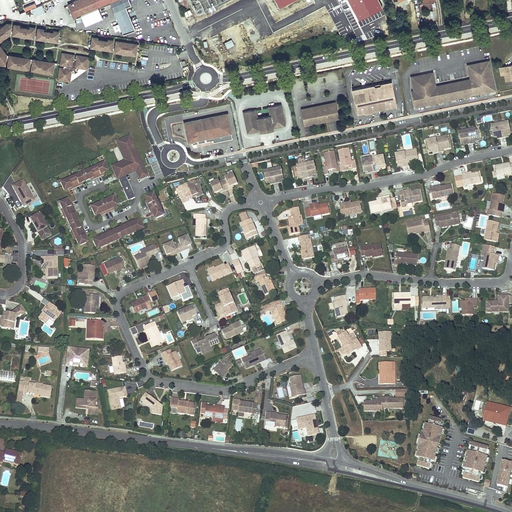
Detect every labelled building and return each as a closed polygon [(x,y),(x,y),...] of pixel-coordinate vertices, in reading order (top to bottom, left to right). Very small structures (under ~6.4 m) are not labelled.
[(98,8),(110,2),(114,12),(126,7),(131,5),(128,0),(77,0),(73,2),(69,4),(74,17),(80,15),(85,26),(102,19),(98,8)] [(208,0),(202,0),(204,6),(196,8),(197,11),(220,6),(219,1),(209,2),(208,0)] [(296,0),(273,0),(278,9),(296,0)] [(383,9),(377,0),(347,0),(358,22),(383,9)] [(35,3),(23,7),(25,11),(36,6),(35,3)] [(49,10),(47,5),(43,6),(47,21),(52,19),(51,15),(49,10)] [(126,7),(114,12),(122,34),(135,29),(126,7)] [(0,40),(1,40),(0,39),(10,32),(11,24),(7,23),(0,28),(0,62),(1,65),(5,65),(6,57),(0,49),(0,46),(0,47),(0,46),(0,40)] [(34,36),(35,28),(30,27),(29,29),(20,27),(20,25),(14,25),(13,33),(18,33),(18,35),(29,37),(29,35),(34,36)] [(58,40),(59,32),(53,31),(53,33),(43,31),(44,29),(38,28),(37,36),(42,37),(42,39),(52,41),(53,39),(58,40)] [(227,33),(230,41),(236,38),(233,31),(227,33)] [(4,38),(8,35),(10,34),(10,32),(0,39),(1,40),(2,39),(4,38)] [(112,48),(113,40),(108,39),(108,41),(98,40),(98,38),(93,37),(91,45),(97,46),(96,48),(107,49),(107,47),(112,48)] [(136,52),(137,44),(116,41),(115,49),(120,49),(120,51),(120,52),(130,54),(131,53),(131,51),(136,52)] [(238,53),(247,49),(244,42),(236,46),(238,53)] [(87,68),(88,57),(77,55),(77,59),(73,58),(74,55),(62,53),(61,64),(64,65),(64,68),(60,68),(58,79),(70,81),(71,72),(73,71),(75,73),(77,71),(76,69),(78,67),(87,68)] [(29,68),(30,60),(25,60),(25,58),(14,56),(14,58),(9,57),(8,65),(13,66),(13,67),(24,68),(24,67),(29,68)] [(52,72),(53,64),(49,63),(49,62),(38,60),(38,62),(33,61),(32,69),(37,70),(37,71),(47,72),(47,71),(52,72)] [(495,90),(489,60),(467,65),(470,79),(436,86),(433,72),(411,77),(414,91),(411,91),(414,107),(489,92),(495,90)] [(511,64),(503,67),(504,71),(500,72),(501,75),(504,74),(506,81),(511,79),(511,64)] [(397,105),(392,82),(381,84),(382,86),(374,87),(374,86),(353,90),(358,114),(366,112),(365,110),(370,109),(370,111),(379,109),(378,108),(386,106),(386,108),(397,105)] [(303,109),(303,111),(335,105),(334,103),(303,109)] [(260,131),(259,129),(262,130),(264,130),(268,129),(270,128),(272,126),(272,128),(285,126),(281,105),(268,107),(270,116),(257,118),(255,110),(243,112),(247,133),(260,131)] [(305,121),(306,125),(337,119),(335,105),(303,111),(304,115),(303,116),(304,121),(305,121)] [(232,139),(227,114),(225,114),(184,122),(187,138),(191,137),(192,141),(193,144),(213,140),(213,143),(232,139)] [(511,134),(509,122),(500,124),(503,138),(506,137),(506,135),(508,135),(511,134)] [(503,138),(500,124),(491,126),(494,138),(497,137),(499,137),(499,138),(503,138)] [(478,141),(476,129),(467,131),(470,144),(474,143),(473,142),(475,141),(478,141)] [(470,144),(467,131),(458,133),(461,145),(464,144),(466,143),(466,145),(470,144)] [(143,167),(129,136),(117,142),(126,160),(119,164),(122,170),(121,170),(120,169),(115,171),(128,201),(135,198),(126,177),(125,178),(124,175),(136,170),(143,167)] [(450,148),(448,136),(435,138),(435,139),(438,152),(442,152),(442,150),(443,149),(450,148)] [(438,152),(435,139),(427,141),(429,152),(433,152),(434,151),(435,153),(438,152)] [(351,161),(349,149),(339,151),(342,165),(342,168),(348,167),(352,166),(353,170),(357,169),(355,161),(351,161)] [(419,162),(417,150),(404,152),(404,153),(407,166),(411,165),(410,164),(412,163),(419,162)] [(334,151),(324,154),(327,166),(323,167),(324,175),(329,175),(328,171),(332,170),(338,169),(337,166),(334,151)] [(407,166),(404,153),(396,154),(398,166),(401,165),(403,165),(403,167),(407,166)] [(385,167),(383,155),(371,157),(371,158),(373,171),(377,170),(377,169),(378,168),(385,167)] [(373,171),(371,158),(362,160),(364,171),(368,170),(369,170),(370,172),(373,171)] [(305,164),(304,159),(299,161),(300,165),(297,166),(297,167),(293,168),(295,177),(299,176),(300,178),(303,177),(304,177),(305,178),(309,177),(305,164)] [(317,174),(314,162),(305,164),(309,177),(312,176),(312,175),(314,174),(317,174)] [(93,179),(101,176),(100,174),(103,173),(103,172),(107,171),(104,163),(97,166),(93,168),(89,170),(75,176),(71,178),(68,179),(60,183),(64,190),(68,188),(68,189),(71,188),(72,189),(79,186),(79,184),(82,183),(81,182),(89,179),(90,179),(93,178),(93,179)] [(511,172),(511,164),(510,164),(510,163),(495,166),(498,180),(505,178),(504,174),(511,172)] [(338,169),(332,170),(333,174),(341,172),(339,166),(337,166),(338,169)] [(147,175),(143,167),(136,170),(140,178),(147,175)] [(284,179),(281,168),(273,170),(275,183),(279,182),(279,181),(280,180),(284,179)] [(275,183),(273,170),(264,171),(266,183),(270,183),(271,182),(272,184),(275,183)] [(481,183),(479,172),(472,174),(466,175),(466,173),(462,174),(462,175),(455,176),(458,187),(481,183)] [(238,184),(233,174),(225,177),(226,180),(223,181),(227,190),(230,189),(230,187),(234,186),(238,184)] [(34,201),(23,180),(12,186),(24,207),(34,201)] [(227,190),(223,181),(220,182),(219,180),(210,183),(215,194),(219,192),(223,190),(223,192),(227,190)] [(198,185),(196,181),(191,183),(191,184),(187,185),(192,197),(196,195),(196,196),(198,197),(203,195),(201,190),(201,188),(200,185),(198,185)] [(192,197),(187,185),(183,187),(178,189),(180,192),(178,194),(179,197),(181,199),(183,204),(188,201),(189,199),(188,198),(192,197)] [(453,195),(451,185),(441,187),(435,188),(434,186),(430,187),(433,199),(453,195)] [(421,201),(419,190),(411,192),(404,193),(403,192),(399,192),(401,200),(402,200),(402,203),(405,203),(405,204),(421,201)] [(161,208),(159,204),(158,201),(154,194),(147,197),(149,201),(148,201),(149,204),(148,205),(151,212),(153,212),(154,215),(155,215),(157,219),(164,215),(161,208)] [(501,209),(502,203),(504,196),(493,194),(490,211),(488,210),(487,215),(495,217),(496,212),(501,213),(503,213),(504,210),(501,209)] [(392,209),(390,196),(382,198),(382,199),(377,200),(378,201),(370,203),(372,214),(392,209)] [(113,208),(113,207),(118,205),(114,198),(107,201),(106,200),(99,203),(99,204),(91,208),(95,215),(99,213),(100,214),(103,212),(103,214),(111,211),(110,209),(113,208)] [(78,225),(75,217),(74,214),(76,213),(72,206),(71,206),(69,203),(68,203),(67,200),(59,203),(62,210),(64,214),(66,217),(72,231),(74,235),(76,239),(79,246),(86,243),(85,239),(84,235),(85,235),(82,227),(80,228),(79,225),(78,225)] [(362,212),(360,202),(351,204),(345,205),(345,203),(339,204),(341,212),(346,211),(347,216),(362,212)] [(319,206),(315,207),(314,205),(309,206),(310,208),(312,217),(330,213),(328,204),(319,206)] [(302,225),(300,216),(299,211),(291,213),(292,217),(288,218),(290,225),(291,225),(291,227),(290,227),(288,227),(290,235),(300,233),(298,226),(302,225)] [(240,214),(243,222),(249,220),(246,212),(240,214)] [(455,225),(459,219),(458,213),(435,218),(437,226),(441,226),(441,228),(449,226),(449,225),(450,225),(450,226),(455,225)] [(49,232),(39,214),(30,219),(37,232),(38,231),(40,234),(39,235),(42,240),(47,237),(46,234),(49,232)] [(207,225),(207,219),(205,219),(205,215),(194,215),(194,219),(197,219),(196,236),(206,236),(206,227),(205,227),(205,225),(207,225)] [(258,235),(255,229),(254,229),(251,223),(253,223),(251,219),(249,220),(243,222),(241,223),(247,239),(258,235)] [(96,248),(142,228),(139,220),(134,222),(131,223),(130,221),(123,225),(124,226),(120,228),(121,228),(111,233),(111,232),(108,233),(107,232),(100,235),(100,237),(97,238),(98,239),(93,241),(96,248)] [(430,231),(428,222),(424,222),(423,220),(406,224),(408,235),(416,233),(416,232),(425,230),(426,232),(430,231)] [(495,233),(496,227),(498,227),(499,223),(488,221),(485,240),(498,242),(499,234),(497,233),(495,233)] [(312,248),(310,239),(309,239),(308,235),(307,235),(304,236),(298,237),(299,241),(301,241),(302,250),(304,259),(314,257),(313,252),(312,248)] [(186,246),(191,244),(187,236),(178,240),(180,244),(176,245),(180,252),(186,250),(185,247),(186,246)] [(180,252),(176,245),(173,246),(171,243),(163,247),(166,255),(171,253),(172,253),(173,255),(180,252)] [(455,270),(459,246),(451,244),(450,249),(449,249),(446,260),(448,261),(448,262),(446,262),(445,268),(455,270)] [(147,251),(134,257),(139,270),(150,265),(148,261),(147,261),(147,259),(154,256),(153,254),(157,252),(154,245),(146,248),(147,251)] [(383,256),(381,245),(373,247),(372,245),(359,248),(361,256),(365,256),(366,258),(372,256),(374,256),(375,258),(383,256)] [(495,263),(496,255),(493,254),(495,247),(483,245),(481,256),(485,257),(483,268),(494,270),(495,263)] [(257,257),(256,254),(258,253),(255,246),(242,252),(244,255),(246,254),(248,259),(249,259),(250,261),(248,261),(251,269),(261,265),(258,257),(257,257)] [(349,258),(347,248),(333,251),(334,256),(331,256),(332,264),(336,263),(335,261),(338,260),(343,259),(346,259),(349,258)] [(396,252),(395,266),(399,266),(400,264),(405,264),(405,263),(407,263),(407,265),(417,266),(418,255),(396,252)] [(57,279),(57,257),(41,257),(41,267),(48,267),(48,279),(57,279)] [(117,272),(124,269),(120,258),(104,265),(108,274),(116,270),(117,272)] [(212,281),(233,272),(229,264),(225,266),(225,264),(214,268),(208,271),(212,281)] [(243,271),(240,265),(235,268),(237,274),(243,271)] [(92,285),(92,274),(94,274),(94,266),(83,266),(83,273),(81,273),(81,281),(79,281),(79,285),(92,285)] [(270,281),(268,277),(267,277),(265,274),(255,278),(256,282),(259,281),(262,287),(265,295),(269,294),(275,291),(272,282),(271,283),(270,281)] [(188,286),(183,288),(181,288),(180,285),(182,284),(183,284),(182,280),(167,287),(172,299),(181,295),(184,300),(192,296),(190,291),(188,286)] [(236,308),(228,289),(218,293),(221,298),(220,298),(226,312),(225,313),(227,316),(235,313),(234,309),(236,308)] [(375,300),(375,289),(359,289),(359,291),(359,296),(356,296),(356,304),(360,304),(359,300),(375,300)] [(153,291),(148,293),(152,303),(157,300),(153,291)] [(410,297),(410,293),(393,294),(393,309),(402,309),(401,304),(410,304),(410,306),(415,306),(415,305),(415,297),(410,297)] [(98,307),(99,302),(96,302),(96,295),(90,295),(90,297),(83,297),(83,304),(84,304),(84,313),(95,314),(95,309),(94,309),(95,307),(98,307)] [(346,307),(344,300),(345,300),(344,295),(334,298),(335,302),(333,302),(335,309),(337,318),(340,317),(348,315),(346,307)] [(147,308),(146,305),(149,303),(146,296),(142,298),(143,299),(130,304),(135,314),(147,308)] [(449,297),(446,297),(446,296),(438,296),(438,299),(432,299),(432,297),(422,298),(422,308),(439,308),(439,305),(442,305),(442,307),(446,307),(446,309),(450,309),(449,297)] [(509,304),(508,296),(499,296),(499,302),(487,303),(487,310),(499,310),(499,312),(509,311),(509,304)] [(477,306),(477,299),(466,299),(466,302),(462,302),(462,307),(462,315),(473,315),(473,306),(477,306)] [(280,304),(279,301),(263,308),(265,313),(270,310),(270,309),(280,304)] [(59,316),(54,312),(56,309),(49,303),(47,307),(43,313),(44,313),(39,320),(45,324),(50,318),(53,320),(55,321),(59,316)] [(280,304),(270,309),(270,310),(276,324),(283,321),(287,320),(284,313),(283,313),(281,308),(282,308),(280,304)] [(21,316),(25,313),(21,306),(10,313),(6,313),(6,315),(5,316),(3,316),(3,318),(1,318),(0,324),(2,328),(10,329),(11,322),(14,323),(15,318),(20,314),(21,316)] [(189,318),(196,315),(192,306),(177,312),(181,322),(189,318)] [(102,333),(102,329),(102,321),(90,321),(90,331),(87,331),(87,339),(103,340),(103,333),(102,333)] [(162,341),(154,322),(143,327),(146,334),(147,334),(153,346),(162,341)] [(238,332),(242,330),(239,322),(231,325),(232,326),(230,327),(221,331),(225,340),(239,334),(238,332)] [(296,348),(294,343),(291,344),(290,341),(286,331),(276,335),(277,337),(281,347),(284,353),(296,348)] [(358,341),(357,339),(357,340),(353,334),(349,337),(346,332),(345,333),(339,336),(338,337),(343,345),(345,347),(344,347),(340,350),(343,356),(347,353),(352,350),(354,352),(358,349),(358,350),(363,348),(361,345),(358,341)] [(391,347),(391,332),(379,332),(379,339),(381,339),(381,341),(380,341),(380,351),(390,351),(390,347),(391,347)] [(210,347),(219,343),(215,334),(206,338),(207,339),(205,340),(197,343),(196,340),(191,342),(194,350),(199,347),(205,350),(211,348),(210,347)] [(84,359),(85,350),(72,348),(71,354),(67,354),(66,365),(72,366),(72,365),(72,362),(78,363),(79,365),(79,366),(79,367),(86,368),(88,360),(84,359)] [(182,367),(175,352),(171,353),(169,350),(162,353),(164,357),(165,356),(168,363),(171,371),(182,367)] [(265,360),(260,350),(254,352),(255,354),(251,355),(242,360),(246,369),(265,360)] [(126,373),(125,365),(122,366),(122,364),(121,357),(112,358),(114,375),(126,373)] [(227,371),(232,366),(225,358),(213,370),(221,379),(224,376),(223,374),(227,371)] [(392,380),(392,362),(383,363),(383,380),(380,380),(380,384),(395,384),(395,380),(392,380)] [(0,380),(15,383),(16,373),(0,371),(0,374),(0,380)] [(302,386),(301,384),(303,384),(301,375),(295,377),(290,378),(292,385),(290,386),(292,395),(296,394),(297,396),(306,395),(305,390),(304,390),(303,386),(302,386)] [(442,384),(444,379),(432,375),(430,380),(442,384)] [(49,397),(51,387),(43,386),(43,385),(35,383),(35,385),(29,384),(29,382),(30,379),(24,378),(23,382),(20,381),(18,391),(23,392),(22,393),(23,393),(34,395),(34,393),(41,394),(40,396),(49,397)] [(441,389),(442,384),(430,380),(429,385),(441,389)] [(119,397),(127,396),(125,387),(108,390),(112,410),(121,408),(119,400),(118,400),(118,398),(119,397)] [(396,390),(396,397),(404,397),(407,397),(407,389),(396,390)] [(94,408),(96,392),(85,391),(84,399),(79,399),(78,406),(89,407),(88,409),(88,414),(97,415),(98,408),(94,408)] [(156,403),(157,402),(146,393),(141,400),(147,405),(148,404),(153,407),(152,414),(162,415),(163,406),(159,403),(158,405),(156,403)] [(401,403),(404,403),(404,397),(396,397),(392,397),(387,398),(387,396),(382,397),(383,407),(401,407),(401,405),(401,403)] [(383,407),(382,397),(378,397),(378,399),(378,400),(373,400),(365,400),(365,410),(383,409),(383,407)] [(193,415),(195,404),(187,403),(183,402),(179,402),(179,399),(172,398),(170,407),(178,408),(178,413),(193,415)] [(78,406),(79,399),(77,399),(76,408),(88,409),(89,407),(78,406)] [(256,415),(258,404),(246,403),(240,402),(240,401),(234,400),(233,410),(239,411),(238,412),(239,412),(244,413),(256,415)] [(506,425),(511,407),(488,401),(483,420),(506,425)] [(225,412),(226,410),(224,410),(225,406),(221,406),(220,407),(215,407),(207,406),(207,403),(202,402),(202,409),(206,409),(205,417),(214,418),(216,418),(223,419),(223,418),(224,415),(224,412),(225,412)] [(287,419),(287,417),(279,416),(277,416),(277,414),(267,413),(266,421),(268,421),(267,426),(275,427),(286,428),(287,419)] [(316,420),(315,415),(297,419),(297,420),(297,421),(292,422),(293,428),(299,426),(299,429),(303,428),(304,434),(306,436),(308,435),(308,436),(319,434),(318,428),(317,428),(316,426),(317,425),(316,420)] [(442,421),(430,417),(428,425),(426,424),(424,432),(422,432),(418,449),(419,449),(417,457),(419,458),(417,466),(429,469),(431,461),(434,462),(443,429),(440,428),(442,421)] [(380,440),(379,456),(397,458),(398,441),(380,440)] [(488,448),(472,443),(469,457),(467,457),(464,468),(465,469),(463,478),(479,482),(481,473),(483,474),(488,457),(486,457),(488,448)] [(15,453),(5,450),(5,453),(0,451),(0,461),(3,462),(3,461),(20,464),(22,454),(15,453)] [(511,463),(502,461),(496,486),(507,488),(511,466),(511,463)]
